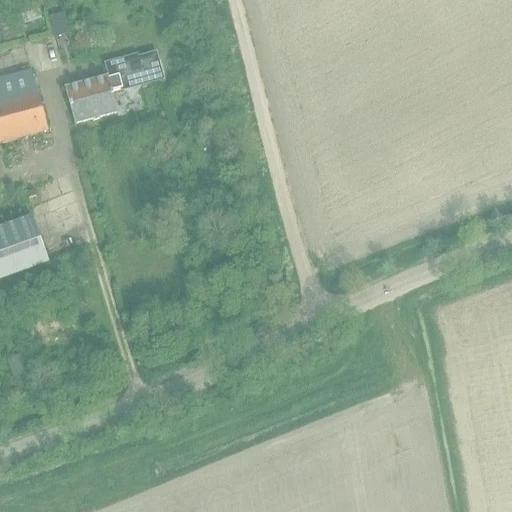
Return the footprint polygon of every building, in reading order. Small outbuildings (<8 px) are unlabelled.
[(37,10),(18,16),(21,25),(40,19),(37,10)] [(50,21),(53,33),(67,28),(63,17),(50,21)] [(122,85),(160,74),(154,50),(115,61),(118,75),(109,78),(108,74),(64,86),(74,122),(117,111),(112,90),(123,87),(122,85)] [(0,142),(48,129),(38,94),(30,69),(0,77),(0,142)] [(0,281),(49,264),(31,215),(0,226),(0,281)]
